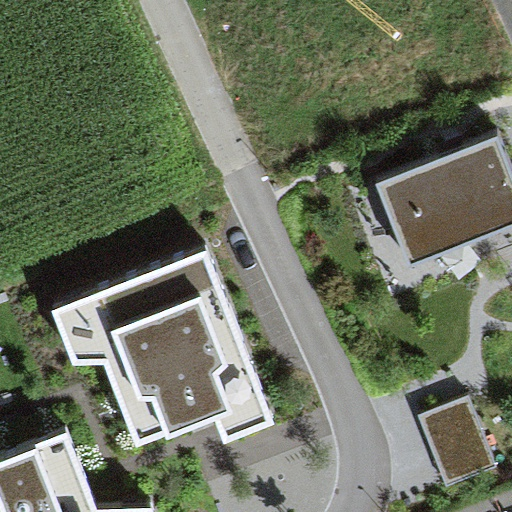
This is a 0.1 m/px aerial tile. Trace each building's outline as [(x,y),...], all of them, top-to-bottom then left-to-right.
[(238,0),(263,56),(318,33),(338,79),(455,29),(443,0),(238,0)] [(511,176),(496,138),(379,187),(412,265),(511,222),(511,176)] [(205,244),(48,306),(68,355),(103,355),(135,435),(210,405),(221,432),(272,412),(205,244)] [(472,398),(420,416),(445,485),(497,466),(472,398)] [(64,431),(0,454),(0,511),(155,511),(153,505),(94,509),(64,431)]
